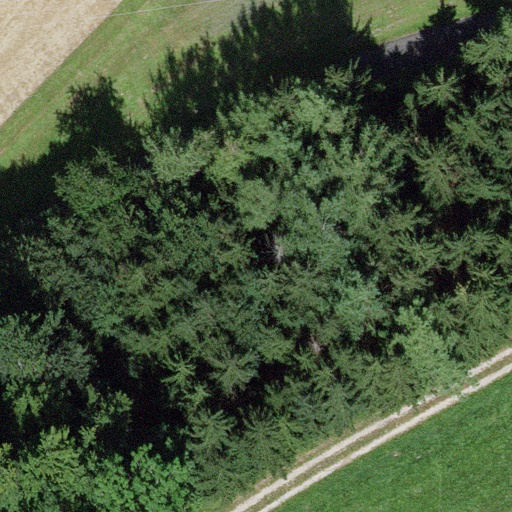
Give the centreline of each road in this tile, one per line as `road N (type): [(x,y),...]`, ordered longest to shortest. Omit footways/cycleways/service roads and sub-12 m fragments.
road 1 (unclassified): [(511,25),(333,77),(109,184),(0,249)]
road 2 (track): [(252,511),(511,361)]
